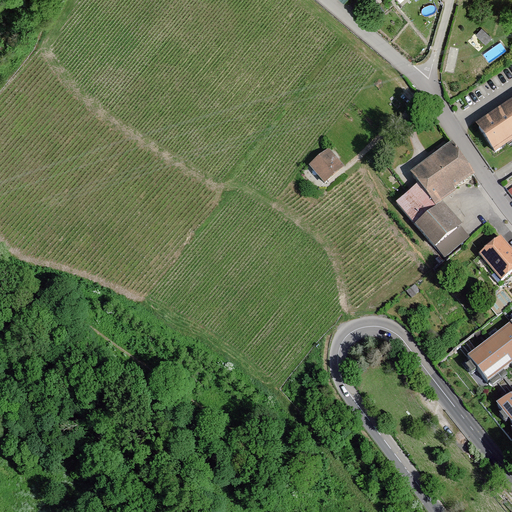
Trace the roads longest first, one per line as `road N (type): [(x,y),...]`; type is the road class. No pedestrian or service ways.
road 1 (tertiary): [(511,475),(401,338),(373,326),(351,332),(337,357),(342,382),(438,511)]
road 2 (track): [(358,329),(326,245),(252,189),(211,183),(95,109),(48,47)]
road 3 (residential): [(426,85),(511,211)]
road 4 (track): [(375,511),(283,394)]
road 5 (unclassified): [(330,0),(426,85)]
